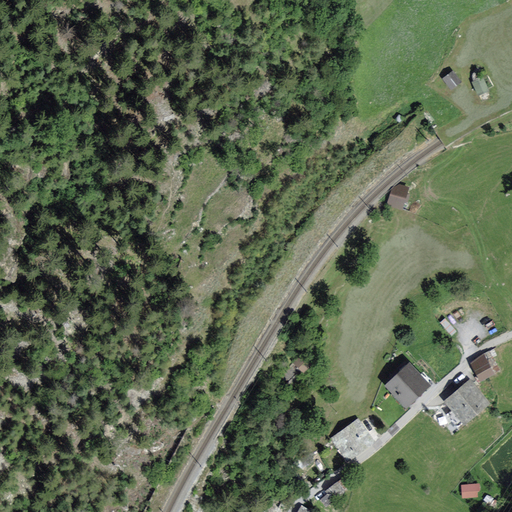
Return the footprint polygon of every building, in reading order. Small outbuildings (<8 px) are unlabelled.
[(463,81),(453,69),(443,77),(453,89),(463,81)] [(488,90),(484,78),(472,82),(477,94),(488,90)] [(392,190),(386,205),(402,209),(409,187),(398,184),(392,190)] [(496,373),(485,354),(469,363),(480,382),(496,373)] [(433,384),(412,362),(388,385),(409,407),(433,384)] [(492,403),(471,378),(445,399),(465,424),(492,403)] [(375,441),(357,417),(331,435),(348,460),(375,441)] [(353,487),(343,474),(317,494),(327,507),(353,487)] [(479,481),(461,483),(464,497),(481,495),(479,481)]
